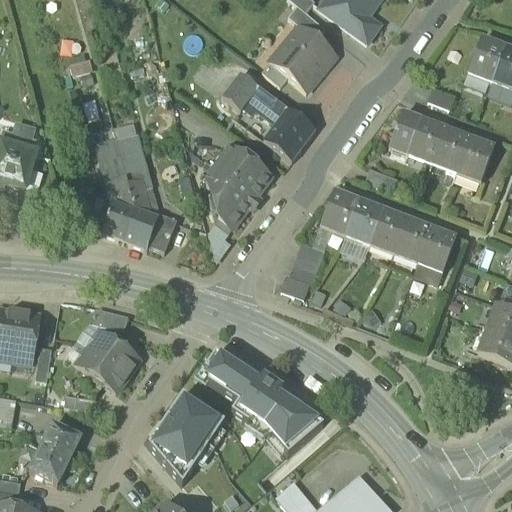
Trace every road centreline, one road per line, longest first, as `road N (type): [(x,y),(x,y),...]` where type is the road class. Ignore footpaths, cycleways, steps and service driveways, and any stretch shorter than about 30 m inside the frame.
road 1 (residential): [(212,310),(458,0)]
road 2 (tertiary): [(442,500),(391,432),(322,370),(212,310)]
road 3 (residential): [(212,310),(128,424),(88,511)]
road 4 (tertiary): [(212,310),(108,283),(0,270)]
